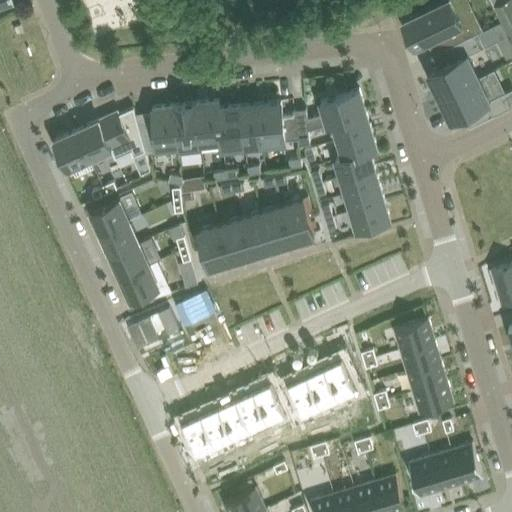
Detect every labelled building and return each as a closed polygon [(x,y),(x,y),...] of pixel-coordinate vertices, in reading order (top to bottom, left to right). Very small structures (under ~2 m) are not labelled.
[(452,0),(440,0),(403,18),(405,23),(407,29),(408,28),(416,45),(427,40),(445,31),(452,44),(479,31),(484,28),(478,15),(459,14),(452,0)] [(511,28),(511,0),(500,0),(494,3),(508,31),(511,28)] [(480,75),(469,53),(486,45),(479,31),(452,44),(458,57),(429,71),(440,94),(480,75)] [(511,105),(511,87),(491,98),(480,75),(440,94),(451,118),(488,101),(494,114),(511,105)] [(295,108),(294,108),(295,111),(296,111),(298,133),(310,132),(310,128),(330,122),(330,121),(367,110),(360,87),(322,99),(326,110),(308,116),(307,106),(295,108)] [(219,98),(197,100),(201,140),(202,140),(222,137),(223,137),(220,106),(220,105),(219,98)] [(282,99),(259,101),(264,141),(299,137),(298,133),(296,111),(295,111),(284,112),(282,99)] [(197,100),(175,103),(180,147),(179,147),(179,152),(180,152),(202,149),(203,149),(202,140),(201,140),(197,100)] [(259,101),(241,103),(246,143),(247,143),(264,141),(259,101)] [(175,103),(154,105),(155,118),(159,149),(179,147),(180,147),(175,103)] [(220,105),(220,106),(223,137),(222,137),(224,150),(225,150),(246,148),(248,147),(247,143),(246,143),(241,103),(220,105)] [(101,117),(100,118),(112,145),(111,146),(116,156),(132,149),(142,171),(152,167),(147,151),(139,120),(136,111),(135,105),(120,112),(119,109),(101,118),(101,117)] [(367,110),(330,121),(330,122),(335,138),(372,127),(367,110)] [(100,118),(78,128),(90,155),(111,146),(112,145),(100,118)] [(155,118),(139,120),(147,151),(159,149),(155,118)] [(372,127),(335,138),(340,155),(370,146),(370,147),(378,145),(377,144),(372,127)] [(73,130),(55,138),(68,165),(90,155),(78,128),(73,130)] [(310,132),(298,133),(299,137),(299,144),(304,142),(311,140),(310,132)] [(313,145),(305,147),(309,159),(316,157),(313,145)] [(340,155),(337,156),(342,173),(343,173),(375,164),(370,147),(370,146),(340,155)] [(302,156),(290,158),(291,166),(303,164),(302,156)] [(260,163),(248,165),(250,173),(262,171),(260,163)] [(342,173),(338,174),(338,175),(343,192),(343,193),(348,192),(348,191),(380,181),(375,164),(343,173),(342,173)] [(239,166),(227,168),(228,176),(240,174),(239,166)] [(227,168),(215,170),(216,178),(228,176),(227,168)] [(320,168),(312,170),(316,182),(323,179),(320,168)] [(171,172),(169,179),(181,182),(184,181),(183,174),(171,172)] [(287,172),(275,175),(277,182),(289,180),(287,172)] [(275,175),(263,177),(265,184),(277,182),(275,175)] [(323,179),(316,182),(319,193),(327,191),(323,179)] [(115,180),(104,184),(107,191),(118,186),(115,180)] [(244,180),(233,182),(234,190),(246,188),(244,180)] [(380,181),(348,191),(348,192),(353,207),(353,208),(385,198),(380,181)] [(233,182),(221,184),(222,192),(234,190),(233,182)] [(104,184),(93,189),(96,196),(107,191),(104,184)] [(181,185),(174,186),(175,198),(182,197),(181,185)] [(195,188),(183,190),(184,198),(196,196),(195,188)] [(120,195),(92,208),(103,231),(130,218),(120,195)] [(304,195),(283,202),(294,240),(316,233),(304,195)] [(182,197),(175,198),(176,210),(184,209),(182,197)] [(353,207),(348,208),(348,209),(354,227),(391,216),(385,198),(353,208),(353,207)] [(282,202),(262,208),(273,246),(294,240),(282,202)] [(330,202),(323,204),(326,216),(334,214),(330,202)] [(262,208),(241,214),(253,253),(273,246),(262,208)] [(241,214),(221,220),(232,259),(253,253),(241,214)] [(334,214),(326,216),(330,228),(337,225),(334,214)] [(130,218),(103,231),(113,252),(140,240),(130,218)] [(221,220),(199,227),(211,265),(232,259),(221,220)] [(185,234),(178,236),(182,248),(189,245),(185,234)] [(140,240),(113,252),(122,274),(150,262),(140,240)] [(189,245),(182,248),(185,259),(192,257),(189,245)] [(511,260),(492,267),(502,299),(511,296),(511,260)] [(150,262),(122,274),(133,297),(160,285),(150,262)] [(429,315),(395,325),(401,346),(436,336),(429,315)] [(154,322),(132,330),(140,354),(163,346),(154,322)] [(436,336),(401,346),(408,367),(442,357),(436,336)] [(374,346),(362,350),(365,358),(376,354),(374,346)] [(376,354),(365,358),(367,365),(379,362),(376,354)] [(344,355),(325,363),(340,396),(359,387),(344,355)] [(442,357),(408,367),(414,388),(448,378),(442,357)] [(325,363),(308,371),(323,404),(340,396),(325,363)] [(308,371),(288,380),(303,413),(323,404),(308,371)] [(273,378),(255,386),(270,419),(288,411),(273,378)] [(448,378),(414,388),(421,410),(455,399),(448,378)] [(255,386),(237,394),(252,427),(270,419),(255,386)] [(387,388),(375,391),(377,399),(389,395),(387,388)] [(237,394),(220,402),(235,435),(252,427),(237,394)] [(389,395),(377,399),(380,407),(391,403),(389,395)] [(220,402),(202,410),(217,443),(235,435),(220,402)] [(202,410),(183,419),(198,452),(217,443),(202,410)] [(429,416),(421,418),(425,430),(433,428),(429,416)] [(451,416),(444,418),(447,430),(455,427),(451,416)] [(421,418),(414,421),(417,432),(425,430),(421,418)] [(348,432),(346,424),(334,428),(337,436),(340,434),(348,432)] [(371,434),(363,436),(367,448),(375,445),(371,434)] [(363,436),(356,438),(359,450),(367,448),(363,436)] [(327,439),(319,441),(323,453),(331,450),(327,439)] [(474,439),(452,446),(463,480),(484,474),(474,439)] [(319,441),(312,443),(315,455),(323,453),(319,441)] [(452,446),(431,452),(442,486),(463,480),(452,446)] [(278,455),(275,447),(264,452),(267,460),(278,455)] [(431,452),(410,459),(420,493),(442,486),(431,452)] [(326,461),(323,453),(316,455),(319,463),(326,461)] [(285,458),(274,463),(278,471),(289,466),(285,458)] [(250,468),(246,460),(235,465),(239,473),(250,468)] [(232,476),(229,468),(218,474),(221,481),(232,476)] [(397,471),(376,477),(386,511),(407,505),(397,471)] [(376,477),(355,484),(363,511),(384,511),(386,511),(376,477)] [(257,484),(224,499),(230,511),(248,511),(266,504),(257,484)] [(363,511),(355,484),(334,490),(340,511),(363,511)] [(340,511),(334,490),(313,496),(317,511),(340,511)] [(304,502),(293,507),(295,511),(301,511),(307,509),(304,502)]
